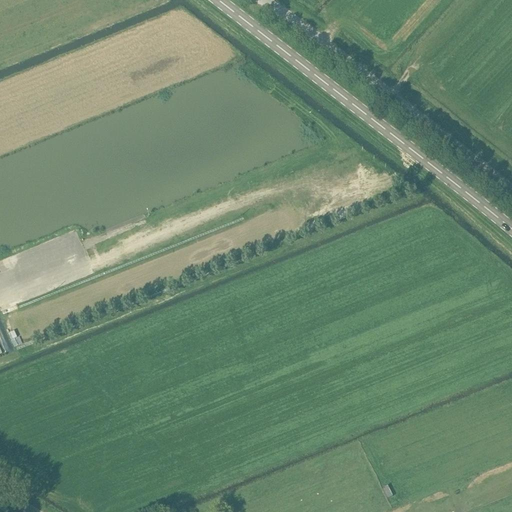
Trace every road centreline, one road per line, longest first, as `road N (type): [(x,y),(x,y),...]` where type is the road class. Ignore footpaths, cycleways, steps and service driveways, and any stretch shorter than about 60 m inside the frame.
road 1 (secondary): [(511,231),(217,0)]
road 2 (unclassified): [(511,184),(263,0)]
